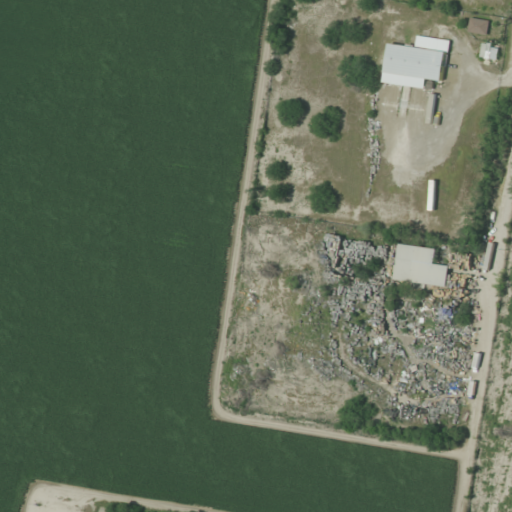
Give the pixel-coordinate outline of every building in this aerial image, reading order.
[(459,0),(459,10),(497,10),(497,0),(459,0)] [(486,35),(489,21),(471,17),(468,31),(486,35)] [(384,82),(426,89),(428,79),(444,82),(451,40),(418,35),(416,46),(405,45),(407,33),(392,31),(384,82)] [(497,58),(498,44),(482,43),(481,58),(497,58)] [(395,279),(447,286),(450,264),(435,263),(437,248),(399,243),(395,279)]
